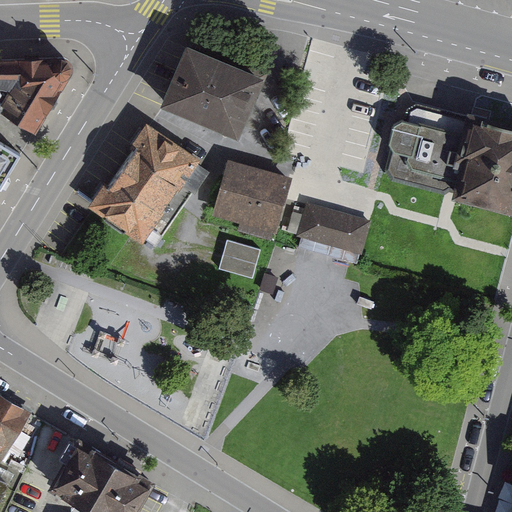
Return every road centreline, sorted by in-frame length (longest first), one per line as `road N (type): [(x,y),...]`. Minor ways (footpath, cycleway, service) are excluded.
road 1 (residential): [(266,511),(19,360),(0,338)]
road 2 (residential): [(136,40),(0,270)]
road 3 (residential): [(286,0),(511,60)]
road 4 (residential): [(0,22),(89,21),(136,40)]
road 5 (residential): [(511,378),(476,511)]
